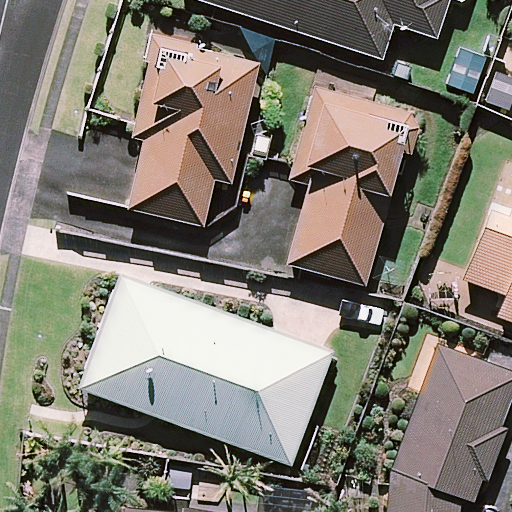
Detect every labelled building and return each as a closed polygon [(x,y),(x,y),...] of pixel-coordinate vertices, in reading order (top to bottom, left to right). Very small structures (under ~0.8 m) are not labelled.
[(203,0),(380,58),(391,23),(434,37),(446,0),(457,0),(461,1),(461,0),(203,0)] [(255,67),(152,43),(131,135),(143,138),(127,207),(201,225),(212,178),(229,182),(255,67)] [(511,110),(511,75),(493,67),(479,101),(511,114),(511,110)] [(403,124),(314,102),(298,165),(312,168),(288,265),(364,284),(403,124)] [(511,198),(495,192),(464,279),(505,294),(497,316),(511,321),(511,198)] [(330,352),(119,275),(78,387),(289,463),(330,352)] [(511,388),(511,369),(433,345),(380,511),(461,511),(466,499),(476,502),(511,388)]
